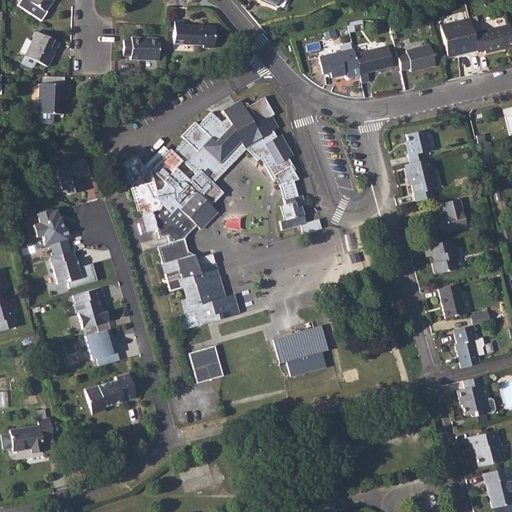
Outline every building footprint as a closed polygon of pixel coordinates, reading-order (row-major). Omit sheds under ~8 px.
[(28,0),(28,1),(45,12),(52,0),(28,0)] [(473,35),(469,18),(440,26),(448,58),(477,51),(473,35)] [(174,21),(173,44),(203,45),(203,47),(213,47),(214,26),(184,25),(183,22),(174,21)] [(355,21),(346,24),(348,33),(354,32),(352,26),(356,24),(355,21)] [(511,35),(509,26),(473,35),(477,51),(478,53),(485,51),(486,54),(504,50),(503,46),(511,43),(511,35)] [(31,40),(24,56),(47,67),(51,58),(48,57),(52,49),(53,50),(57,42),(38,32),(34,40),(31,40)] [(123,40),(122,56),(130,56),(130,59),(157,61),(158,38),(131,37),(131,40),(123,40)] [(405,55),(397,56),(401,71),(409,69),(410,73),(434,67),(428,45),(404,51),(405,55)] [(386,46),(353,54),(358,72),(359,78),(361,86),(369,83),(367,73),(391,66),(386,46)] [(345,75),(344,74),(343,71),(349,70),(350,73),(350,74),(358,72),(353,54),(352,49),(318,57),(323,75),(330,73),(331,79),(345,75)] [(64,114),(65,102),(62,101),(63,95),(65,95),(69,95),(69,85),(39,84),(38,113),(64,114)] [(155,191),(152,182),(149,169),(145,171),(135,154),(117,164),(129,184),(130,183),(131,188),(129,188),(137,216),(142,215),(147,232),(155,230),(159,238),(166,236),(170,234),(190,214),(198,222),(195,225),(200,229),(216,212),(210,206),(222,193),(212,183),(206,177),(233,148),(243,148),(244,149),(256,160),(259,158),(272,180),(275,179),(279,186),(284,205),(280,206),(284,220),(278,221),(281,231),(299,225),(302,234),(321,229),(318,219),(305,222),(300,207),(304,205),(301,195),(300,195),(298,196),(297,196),(296,191),(294,186),(293,181),(297,180),(292,171),(294,170),(288,158),(292,155),(280,134),(276,137),(272,131),(277,127),(270,116),(272,115),(263,97),(243,108),(239,100),(221,110),(226,118),(219,121),(210,112),(197,125),(194,122),(180,136),(183,139),(171,151),(168,148),(149,169),(162,181),(165,184),(161,189),(155,191)] [(404,136),(406,143),(412,163),(424,160),(422,153),(428,152),(422,131),(404,136)] [(206,177),(212,183),(244,149),(243,148),(233,148),(206,177)] [(88,174),(82,158),(53,168),(62,191),(68,195),(83,190),(78,178),(88,174)] [(409,164),(402,166),(405,177),(408,176),(411,186),(415,202),(433,198),(430,190),(435,188),(433,179),(435,179),(429,159),(424,160),(412,163),(409,164)] [(443,215),(429,218),(433,235),(464,228),(458,199),(441,204),(443,215)] [(37,213),(40,222),(33,224),(36,236),(42,235),(45,244),(50,243),(54,256),(57,255),(70,251),(66,238),(69,237),(66,227),(63,228),(58,209),(51,211),(50,209),(37,213)] [(198,222),(190,214),(170,234),(166,236),(168,243),(174,241),(179,259),(175,261),(178,270),(182,269),(184,277),(194,275),(194,277),(199,275),(194,258),(192,254),(187,252),(183,238),(195,225),(198,222)] [(228,217),(225,227),(239,230),(242,220),(228,217)] [(511,226),(499,230),(501,240),(511,237),(510,233),(511,232),(511,226)] [(451,240),(422,246),(424,257),(432,256),(433,263),(430,264),(432,275),(455,269),(453,258),(455,258),(451,240)] [(174,241),(168,243),(155,246),(169,291),(181,287),(186,286),(190,298),(185,299),(181,300),(185,313),(176,316),(181,330),(239,314),(233,294),(225,297),(211,253),(194,258),(199,275),(194,277),(194,275),(184,277),(182,269),(178,270),(175,261),(179,259),(174,241)] [(54,256),(50,257),(58,283),(67,281),(69,288),(97,280),(92,263),(83,265),(81,268),(78,267),(73,250),(70,251),(57,255),(54,256)] [(0,327),(16,323),(14,314),(12,314),(6,293),(5,294),(2,285),(1,286),(0,282),(0,327)] [(455,285),(436,289),(443,319),(462,314),(455,285)] [(98,287),(73,294),(75,303),(73,304),(76,312),(78,312),(82,328),(109,320),(106,311),(101,312),(97,298),(104,296),(101,286),(98,287)] [(486,312),(469,316),(472,325),(488,321),(486,312)] [(472,325),(451,331),(455,343),(453,344),(460,368),(478,364),(475,355),(482,354),(480,347),(482,344),(481,338),(475,339),(472,325)] [(327,350),(321,326),(272,339),(279,364),(327,350)] [(96,358),(98,365),(119,359),(110,328),(84,335),(91,359),(96,358)] [(222,376),(214,345),(188,353),(196,383),(222,376)] [(117,379),(100,384),(107,406),(132,398),(137,397),(129,372),(125,373),(116,376),(117,379)] [(482,375),(464,379),(466,387),(458,389),(460,398),(462,397),(466,413),(476,411),(477,414),(489,411),(482,384),(485,383),(482,375)] [(100,384),(92,387),(100,411),(106,410),(105,406),(107,406),(100,384)] [(100,411),(92,387),(85,388),(93,414),(100,411)] [(38,425),(9,429),(9,433),(0,434),(3,449),(12,448),(12,451),(30,448),(31,453),(43,451),(41,443),(53,441),(49,417),(37,419),(38,425)] [(495,430),(468,436),(471,449),(473,448),(477,465),(504,459),(499,441),(498,442),(495,430)] [(511,466),(511,465),(483,472),(486,482),(488,482),(494,507),(511,502),(511,490),(511,489),(511,466)]
